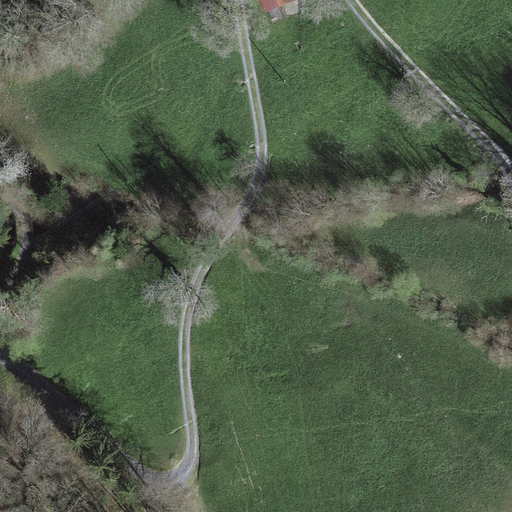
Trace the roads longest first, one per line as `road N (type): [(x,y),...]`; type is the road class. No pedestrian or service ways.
road 1 (track): [(237,0),(261,134),(259,174),(189,295),(193,443),(179,473),(137,477),(0,350)]
road 2 (track): [(511,184),(352,0)]
road 3 (track): [(0,317),(25,218),(0,189)]
